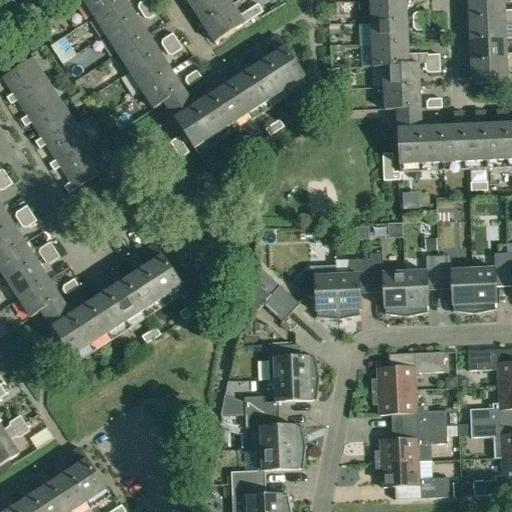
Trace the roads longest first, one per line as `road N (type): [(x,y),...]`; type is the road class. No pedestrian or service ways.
road 1 (residential): [(181,258),(196,249),(206,209),(161,198),(78,252),(0,146)]
road 2 (residential): [(321,511),(359,345),(511,333)]
